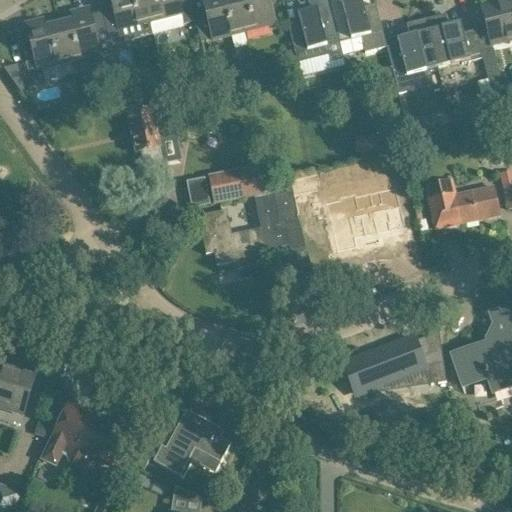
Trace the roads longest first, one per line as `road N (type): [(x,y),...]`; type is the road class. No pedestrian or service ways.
road 1 (residential): [(511,511),(450,498),(342,458),(238,376),(223,341)]
road 2 (residential): [(223,341),(269,345),(350,329),(511,266)]
road 3 (residential): [(103,236),(0,93)]
road 4 (residential): [(223,341),(150,309),(103,236)]
